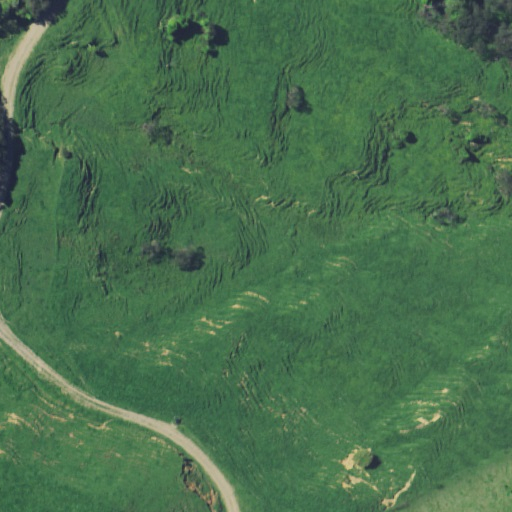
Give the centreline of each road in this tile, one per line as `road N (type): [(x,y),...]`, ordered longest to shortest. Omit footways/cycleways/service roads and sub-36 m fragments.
road 1 (track): [(232,511),(213,467),(184,433),(75,388),(34,350),(9,309),(0,270)]
road 2 (track): [(0,215),(12,64),(57,0)]
